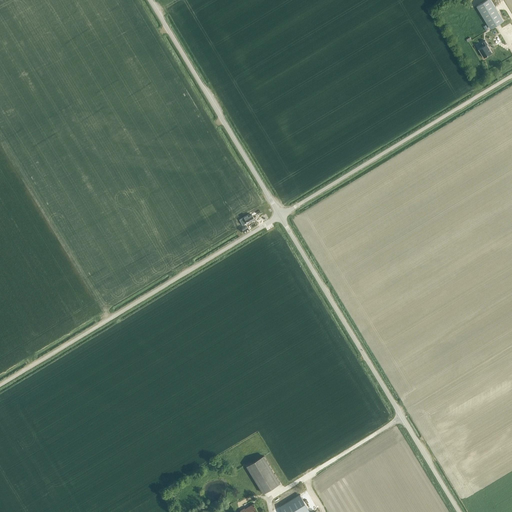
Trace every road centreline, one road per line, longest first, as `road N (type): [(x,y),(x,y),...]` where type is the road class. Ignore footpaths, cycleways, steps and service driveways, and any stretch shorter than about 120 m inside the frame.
road 1 (unclassified): [(459,511),(279,215)]
road 2 (unclassified): [(0,385),(279,215)]
road 3 (unclassified): [(279,215),(511,75)]
road 4 (unclassified): [(279,215),(149,0)]
